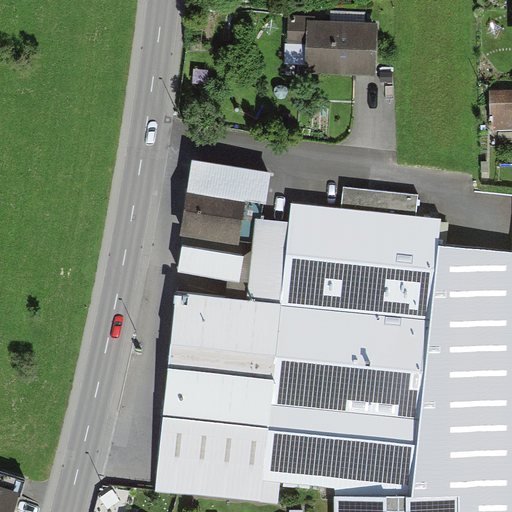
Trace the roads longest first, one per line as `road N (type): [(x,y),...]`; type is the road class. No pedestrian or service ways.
road 1 (tertiary): [(66,511),(145,126)]
road 2 (residential): [(145,126),(377,164),(452,186)]
road 3 (tertiary): [(145,126),(163,0)]
